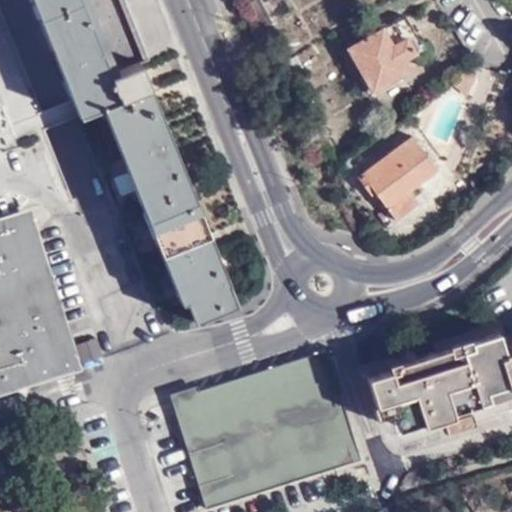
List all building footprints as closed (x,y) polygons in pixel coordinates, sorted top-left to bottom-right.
[(102,105),(149,87),(139,61),(116,70),(87,0),(29,0),(50,53),(51,51),(63,79),(63,82),(75,115),(102,105)] [(124,0),(148,58),(174,47),(155,0),(124,0)] [(257,0),(250,0),(245,3),(277,64),(287,58),(288,57),(257,0)] [(425,47),(406,14),(348,48),(373,92),(408,71),(403,61),(425,47)] [(43,128),(0,21),(0,95),(17,139),(43,128)] [(287,58),(277,64),(282,72),(292,67),(287,58)] [(469,84),(472,78),(464,71),(450,82),(458,88),(464,80),(469,84)] [(465,93),(469,84),(464,80),(458,88),(465,93)] [(237,303),(215,248),(149,87),(102,105),(181,302),(186,299),(194,320),(237,303)] [(386,208),(438,170),(412,136),(357,177),(368,192),(372,189),(386,208)] [(0,401),(79,377),(28,214),(0,222),(0,401)] [(511,274),(488,298),(496,323),(503,321),(507,335),(511,333),(511,274)] [(475,397),(478,405),(511,394),(511,345),(510,347),(511,354),(511,357),(505,359),(497,332),(459,344),(467,371),(475,397)] [(93,340),(79,346),(87,364),(101,357),(93,340)] [(366,377),(378,416),(393,412),(395,411),(400,427),(422,420),(424,425),(454,416),(456,416),(455,412),(478,405),(475,397),(467,371),(459,344),(431,353),(389,366),(390,370),(366,377)] [(328,388),(317,353),(300,358),(311,393),(328,388)] [(311,393),(300,358),(283,363),(294,399),(311,393)] [(294,399),(283,363),(266,369),(277,404),(294,399)] [(277,404),(266,369),(249,374),(260,409),(277,404)] [(260,409),(249,374),(232,379),(244,415),(260,409)] [(244,415),(232,379),(215,385),(226,420),(244,415)] [(328,388),(210,425),(198,390),(197,385),(169,394),(171,399),(206,508),(351,462),(334,407),(328,388)] [(226,420),(215,385),(198,390),(210,425),(226,420)]
